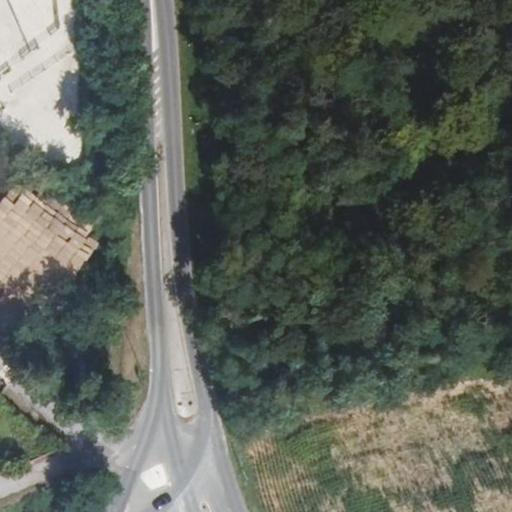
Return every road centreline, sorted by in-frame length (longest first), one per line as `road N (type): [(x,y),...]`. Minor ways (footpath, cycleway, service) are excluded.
road 1 (secondary): [(216,456),(184,257),(162,0)]
road 2 (secondary): [(142,0),(166,441)]
road 3 (residential): [(0,486),(112,455),(127,469)]
